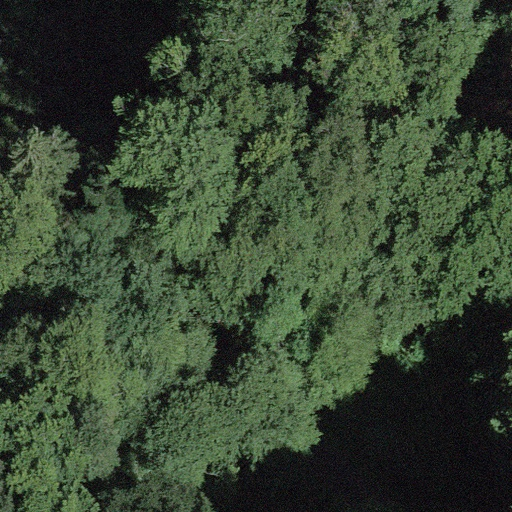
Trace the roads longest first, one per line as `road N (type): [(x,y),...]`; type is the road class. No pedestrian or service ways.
road 1 (track): [(471,511),(429,460),(230,120),(209,69),(200,0)]
road 2 (track): [(387,511),(340,476),(233,362),(162,312),(95,283),(0,267)]
